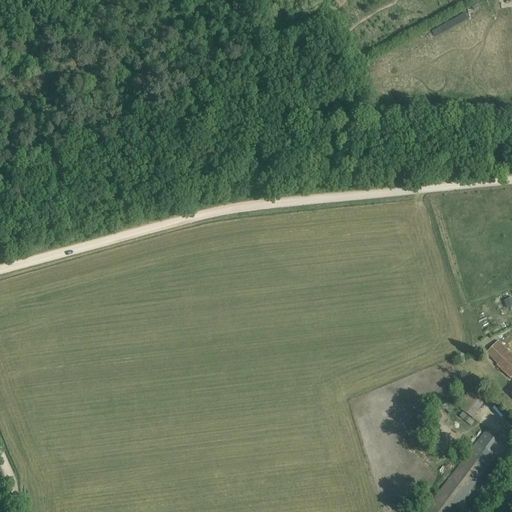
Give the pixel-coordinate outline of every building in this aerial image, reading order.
[(503,300),(505,308),(511,305),(511,297),(503,300)] [(511,355),(498,341),(486,353),(497,364),(496,365),(510,379),(511,377),(511,388),(509,392),(511,395),(511,355)] [(472,418),(483,404),(468,392),(460,403),(463,406),(461,409),(472,418)] [(439,446),(450,428),(439,422),(429,439),(439,446)] [(488,451),(498,437),(490,431),(479,445),(476,443),(424,511),(454,511),(496,457),(488,451)]
